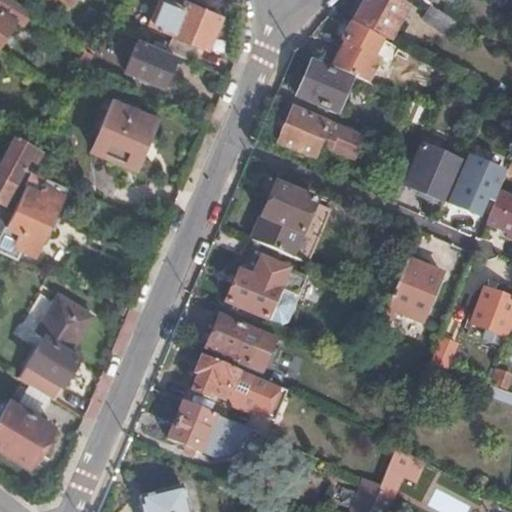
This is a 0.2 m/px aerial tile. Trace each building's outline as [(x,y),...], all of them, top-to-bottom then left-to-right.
[(0,0),(0,44),(15,21),(12,19),(21,6),(11,0),(0,0)] [(162,50),(188,61),(195,46),(203,49),(217,17),(183,2),(180,7),(164,0),(158,0),(147,24),(170,35),(162,50)] [(404,6),(391,0),(368,0),(367,4),(362,2),(353,20),(387,38),(404,6)] [(443,34),(453,20),(431,4),(420,18),(443,34)] [(12,19),(15,21),(23,26),(32,13),(21,6),(12,19)] [(344,40),(330,68),(368,84),(380,62),(371,56),(375,48),(381,38),(351,21),(342,38),(344,40)] [(395,46),(381,38),(375,48),(390,56),(395,46)] [(174,59),(136,42),(124,70),(161,87),(174,59)] [(77,66),(84,71),(94,52),(87,48),(77,66)] [(348,80),(310,63),(296,97),(334,113),(348,80)] [(403,121),(421,129),(429,111),(410,103),(403,121)] [(155,121),(115,105),(94,152),(133,169),(155,121)] [(349,158),(359,135),(328,122),(327,125),(291,110),(277,144),(313,158),(319,145),(349,158)] [(27,161),(35,166),(42,152),(40,151),(13,134),(0,159),(0,205),(2,207),(27,161)] [(404,187),(442,203),(459,163),(438,154),(429,174),(413,166),(404,187)] [(481,162),(467,156),(447,204),(476,217),(483,201),(488,203),(498,179),(478,171),(481,162)] [(0,253),(23,263),(56,186),(31,175),(10,213),(0,232),(0,253)] [(273,186),(258,218),(315,243),(330,209),(273,186)] [(511,199),(497,193),(484,225),(503,232),(501,237),(511,241),(511,199)] [(0,232),(10,213),(2,207),(0,205),(0,232)] [(315,243),(258,218),(248,242),(305,266),(315,243)] [(258,258),(253,272),(297,291),(303,277),(258,258)] [(415,264),(405,261),(398,278),(388,301),(387,305),(422,320),(440,275),(426,269),(428,264),(417,260),(415,264)] [(297,291),(253,272),(251,278),(237,273),(223,303),(281,327),(297,291)] [(470,325),(506,339),(511,321),(511,301),(482,290),(470,325)] [(51,399),(76,356),(68,351),(90,313),(55,293),(33,330),(42,336),(26,362),(16,357),(7,373),(20,380),(51,399)] [(258,336),(216,319),(203,350),(244,367),(258,336)] [(438,338),(428,363),(445,369),(454,344),(438,338)] [(237,372),(200,357),(192,375),(197,376),(190,392),(207,399),(209,395),(217,399),(222,398),(226,388),(230,390),(237,372)] [(511,383),(511,378),(496,372),(492,384),(509,391),(511,383)] [(39,420),(51,399),(20,380),(7,400),(39,420)] [(511,402),(511,394),(488,385),(476,381),(473,387),(511,402)] [(50,426),(39,420),(7,400),(0,412),(0,451),(25,467),(50,426)] [(247,432),(181,404),(165,440),(197,454),(199,452),(215,459),(228,457),(243,445),(248,432),(247,432)] [(247,432),(248,432),(276,444),(282,430),(266,423),(253,417),(247,432)] [(378,487),(377,490),(386,497),(395,473),(409,477),(416,460),(394,448),(378,487)] [(436,487),(425,506),(435,511),(469,511),(472,507),(436,487)] [(185,511),(180,488),(137,499),(140,511),(185,511)] [(377,490),(367,511),(384,511),(390,500),(386,497),(377,490)]
